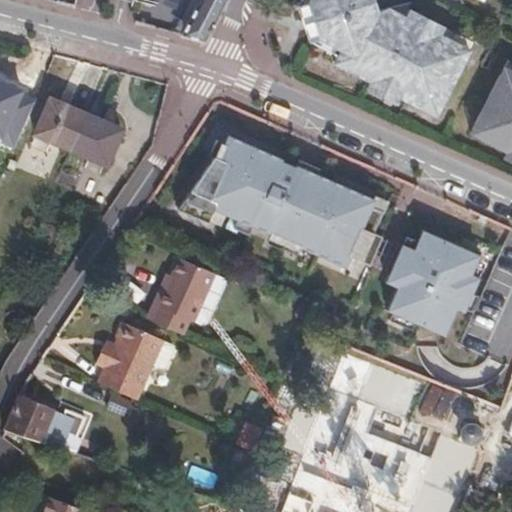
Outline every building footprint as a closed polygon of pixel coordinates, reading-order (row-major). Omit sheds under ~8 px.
[(204,42),(225,0),(198,0),(180,36),(204,42)] [(302,0),(301,3),(301,7),(314,11),(317,24),(310,36),(341,53),(376,72),(372,78),(400,93),(421,104),(424,98),(440,106),(467,54),(452,46),(454,39),(439,30),(408,14),(404,21),(381,10),(379,7),(374,8),(369,5),(367,0),(302,0)] [(379,7),(376,0),(367,0),(369,5),(374,8),(379,7)] [(393,5),(381,10),(404,21),(408,14),(393,5)] [(314,11),(301,7),(310,36),(317,24),(314,11)] [(410,9),(408,14),(439,30),(443,25),(410,9)] [(452,46),(467,54),(470,47),(454,39),(452,46)] [(376,72),(341,53),(337,59),(372,78),(376,72)] [(25,116),(32,99),(23,96),(33,67),(20,62),(3,108),(25,116)] [(511,69),(506,66),(502,72),(511,77),(511,69)] [(511,77),(502,72),(475,124),(491,132),(489,138),(510,150),(511,150),(511,77)] [(400,93),(372,78),(369,85),(397,99),(400,93)] [(70,148),(86,112),(52,98),(37,133),(70,148)] [(424,98),(421,104),(437,112),(440,106),(424,98)] [(124,129),(86,112),(70,148),(108,164),(124,129)] [(221,121),(208,112),(192,137),(205,146),(221,121)] [(472,130),(489,138),(491,132),(475,124),(472,130)] [(378,167),(315,313),(401,351),(408,334),(414,321),(429,327),(436,322),(483,213),(378,167)] [(148,316),(184,332),(191,317),(194,319),(215,272),(181,258),(173,276),(167,289),(162,287),(148,316)] [(215,272),(194,319),(207,324),(227,278),(215,272)] [(168,274),(162,287),(167,289),(173,276),(168,274)] [(99,381),(138,398),(153,365),(163,342),(164,340),(126,323),(115,344),(113,349),(104,345),(97,361),(106,365),(99,381)] [(401,351),(395,365),(426,377),(501,407),(505,398),(511,380),(511,376),(408,334),(401,351)] [(113,349),(115,344),(107,340),(104,345),(113,349)] [(172,346),(163,342),(153,365),(161,369),(167,367),(174,351),(172,346)] [(20,393),(6,426),(44,440),(64,447),(71,431),(80,435),(88,416),(69,408),(68,412),(20,393)] [(133,401),(113,393),(107,407),(127,415),(133,401)] [(444,404),(420,394),(407,428),(432,438),(444,404)] [(511,400),(505,398),(501,407),(500,410),(511,414),(511,400)] [(464,507),(472,488),(486,445),(479,441),(483,434),(481,427),(477,424),(469,422),(464,424),(437,498),(464,507)] [(88,511),(89,511),(50,496),(44,511),(88,511)] [(462,511),(464,507),(437,498),(432,511),(462,511)]
